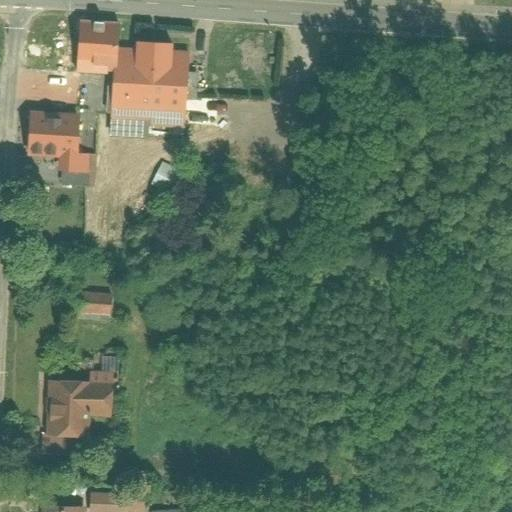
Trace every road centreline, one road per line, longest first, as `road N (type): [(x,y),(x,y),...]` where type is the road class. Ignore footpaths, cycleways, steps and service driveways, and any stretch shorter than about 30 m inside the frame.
road 1 (tertiary): [(511,30),(91,0)]
road 2 (unclassified): [(0,292),(1,180),(21,0)]
